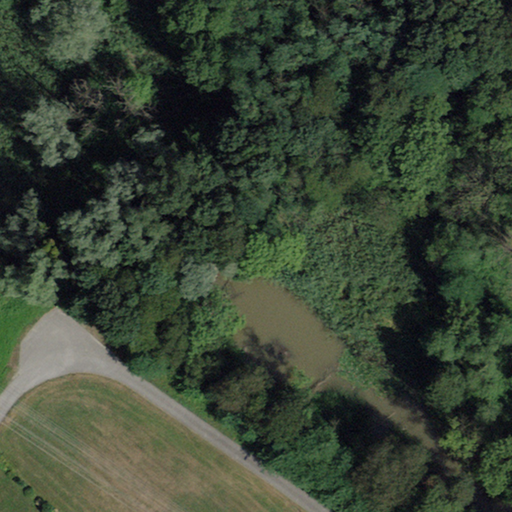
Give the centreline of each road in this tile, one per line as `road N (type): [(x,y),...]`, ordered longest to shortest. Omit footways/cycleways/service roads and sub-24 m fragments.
road 1 (track): [(49,321),(68,282),(296,98),(438,0)]
road 2 (unclassified): [(327,511),(49,321)]
